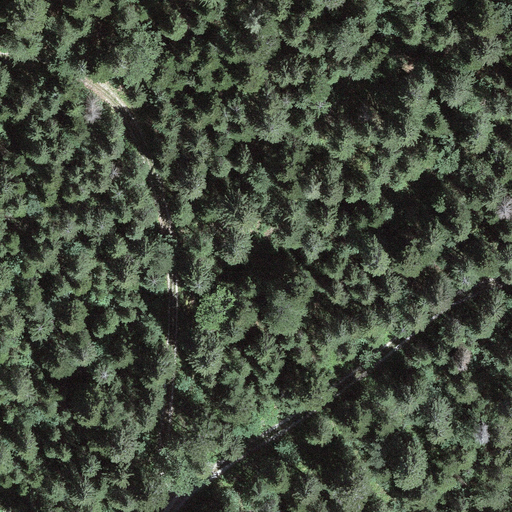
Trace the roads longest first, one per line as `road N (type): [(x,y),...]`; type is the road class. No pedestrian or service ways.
road 1 (track): [(186,485),(162,459),(168,244),(140,139),(111,90),(47,57),(0,55)]
road 2 (track): [(511,292),(448,304),(224,468),(186,485),(171,511)]
